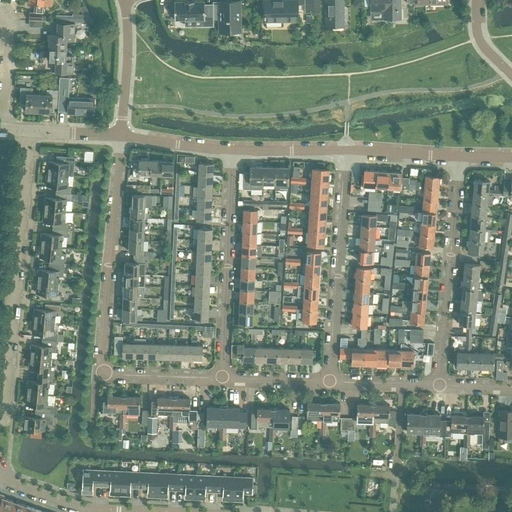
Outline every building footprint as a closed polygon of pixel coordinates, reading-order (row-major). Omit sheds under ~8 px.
[(24,0),(25,1),(28,1),(27,3),(36,4),(36,12),(29,12),(29,20),(42,21),(47,21),(48,16),(42,16),(42,13),(43,4),(52,5),(52,0),(24,0)] [(265,14),(264,14),(264,17),(265,17),(265,21),(298,20),(297,4),(305,4),(305,13),(313,13),(313,0),(288,0),(288,1),(265,1),(265,14)] [(325,0),(326,27),(344,27),(343,0),(325,0)] [(401,20),(400,0),(370,0),(370,12),(383,11),(383,20),(401,20)] [(213,2),(213,20),(219,20),(220,32),(240,31),(239,1),(231,1),(219,2),(219,4),(213,4),(213,2)] [(185,2),(174,2),(174,20),(201,20),(201,26),(213,26),(213,2),(213,4),(204,4),(204,2),(193,2),(185,2)] [(75,15),(75,22),(90,23),(90,18),(85,6),(80,9),(83,15),(75,15)] [(49,35),(48,48),(66,48),(66,41),(74,41),(74,24),(57,23),(57,35),(49,35)] [(66,48),(48,48),(48,61),(56,61),(55,73),(72,73),(73,56),(66,56),(66,48)] [(90,60),(90,74),(98,75),(99,60),(90,60)] [(58,107),(58,111),(67,112),(67,113),(93,115),(94,99),(68,98),(69,78),(59,77),(59,88),(58,90),(58,104),(58,105),(58,107)] [(25,112),(38,112),(39,94),(32,94),(32,88),(20,88),(19,104),(25,104),(25,112)] [(58,104),(58,90),(46,90),(46,95),(39,94),(38,112),(51,113),(51,105),(58,105),(58,104)] [(74,158),(62,157),(61,163),(48,162),(47,173),(69,176),(73,176),(74,158)] [(150,174),(151,161),(139,160),(139,167),(134,167),(133,176),(139,176),(139,174),(150,174)] [(162,161),(151,161),(150,174),(162,175),(162,161)] [(174,162),(162,161),(162,175),(173,176),(174,162)] [(199,163),(198,174),(212,175),(213,163),(199,163)] [(244,173),(243,189),(262,190),(262,184),(263,167),(250,167),(250,173),(244,172),(244,173)] [(263,167),(262,184),(275,184),(275,167),(263,167)] [(275,184),(275,190),(288,190),(288,167),(275,167),(275,184)] [(312,168),(311,181),(328,183),(329,170),(312,168)] [(359,175),(358,186),(360,186),(368,187),(376,187),(377,171),(364,170),(364,175),(359,175)] [(377,171),(376,187),(388,188),(389,172),(377,171)] [(388,188),(387,194),(391,194),(392,188),(393,188),(400,189),(400,188),(403,188),(408,188),(409,182),(409,178),(401,178),(401,173),(389,172),(388,188)] [(59,187),(58,193),(71,194),(71,187),(67,187),(69,176),(47,173),(46,185),(59,187)] [(198,174),(198,186),(212,186),(212,175),(198,174)] [(416,182),(415,189),(424,190),(424,188),(438,189),(439,177),(425,176),(424,183),(416,182)] [(503,191),(503,196),(504,196),(510,196),(510,201),(511,201),(511,179),(511,180),(511,182),(504,182),(503,191)] [(474,180),(473,192),(488,193),(488,195),(493,195),(496,195),(496,190),(500,191),(501,186),(495,186),(495,190),(488,190),(489,181),(486,181),(484,181),(474,180)] [(311,181),(310,194),(327,195),(328,183),(311,181)] [(198,186),(197,197),(211,198),(212,186),(198,186)] [(424,190),(423,199),(437,201),(438,189),(424,188),(424,190)] [(473,192),(472,204),(487,205),(492,206),(493,195),(488,195),(488,193),(473,192)] [(45,197),(44,209),(65,211),(66,200),(70,200),(71,194),(58,193),(58,199),(45,197)] [(368,198),(368,204),(380,205),(381,199),(375,199),(375,193),(369,193),(368,198)] [(131,194),(131,206),(145,207),(151,207),(152,195),(131,194)] [(310,194),(309,207),(326,208),(327,195),(310,194)] [(197,197),(197,209),(211,209),(211,198),(197,197)] [(423,199),(422,211),(436,212),(437,201),(423,199)] [(472,204),(471,216),(486,217),(487,205),(472,204)] [(131,206),(130,217),(144,218),(149,218),(149,213),(144,213),(145,207),(131,206)] [(309,207),(309,219),(325,220),(326,208),(309,207)] [(56,222),(55,228),(67,230),(68,223),(64,223),(65,211),(44,209),(43,221),(56,222)] [(197,209),(196,220),(210,221),(211,209),(197,209)] [(243,209),(243,221),(257,222),(257,210),(243,209)] [(422,211),(421,222),(435,224),(436,212),(422,211)] [(360,216),(359,221),(361,221),(361,225),(361,226),(375,227),(376,220),(387,221),(387,215),(375,214),(375,215),(362,214),(362,216),(360,216)] [(471,216),(469,228),(485,229),(486,217),(471,216)] [(130,217),(129,228),(144,229),(149,229),(149,224),(144,224),(144,218),(130,217)] [(309,219),(308,232),(325,233),(325,220),(309,219)] [(243,221),(242,233),(256,233),(257,222),(243,221)] [(421,222),(420,234),(434,235),(435,224),(421,222)] [(174,227),(173,239),(176,239),(177,227),(179,227),(179,228),(183,229),(183,225),(174,224),(174,227)] [(361,226),(360,238),(374,239),(375,227),(361,226)] [(41,233),(40,245),(62,247),(63,236),(67,236),(67,230),(55,228),(55,234),(41,233)] [(129,228),(129,240),(143,240),(148,241),(148,236),(143,235),(144,229),(129,228)] [(198,228),(197,240),(211,241),(212,229),(208,229),(198,228)] [(468,239),(468,240),(484,241),(488,242),(489,237),(484,236),(485,229),(469,228),(469,235),(468,239)] [(308,232),(307,245),(324,246),(325,233),(308,232)] [(242,233),(242,244),(256,245),(256,233),(242,233)] [(420,234),(418,246),(433,247),(434,235),(420,234)] [(359,248),(359,249),(374,250),(374,251),(383,252),(384,248),(381,248),(381,247),(378,247),(378,246),(374,246),(374,239),(360,238),(360,245),(359,248)] [(173,239),(173,250),(176,250),(176,244),(182,244),(182,239),(176,239),(173,239)] [(129,240),(128,251),(133,252),(133,257),(145,258),(154,258),(154,252),(143,252),(143,240),(129,240)] [(197,240),(197,251),(211,252),(211,241),(197,240)] [(468,240),(467,252),(480,253),(483,254),(484,241),(468,240)] [(242,244),(241,256),(255,256),(261,256),(262,245),(256,245),(242,244)] [(384,248),(383,252),(387,252),(392,252),(393,249),(393,245),(393,244),(387,244),(384,244),(384,248)] [(52,258),(52,264),(64,265),(65,254),(61,254),(62,247),(40,245),(39,257),(52,258)] [(359,249),(358,261),(373,262),(374,251),(374,250),(359,249)] [(173,250),(172,262),(175,262),(175,261),(180,261),(180,258),(176,257),(176,250),(173,250)] [(191,251),(190,262),(196,263),(210,263),(211,252),(197,251),(191,251)] [(306,251),(306,263),(320,264),(321,252),(306,251)] [(381,258),(380,264),(391,265),(392,252),(387,252),(386,258),(381,258)] [(416,252),(415,264),(429,265),(430,253),(416,252)] [(241,256),(241,267),(255,268),(255,256),(241,256)] [(125,263),(124,274),(145,275),(145,264),(145,258),(133,257),(133,263),(125,263)] [(196,263),(196,274),(210,275),(210,263),(196,263)] [(306,263),(305,274),(319,275),(320,264),(306,263)] [(38,269),(37,281),(58,283),(59,276),(63,277),(64,265),(52,264),(51,270),(38,269)] [(415,264),(414,275),(428,277),(429,265),(415,264)] [(464,264),(463,276),(478,277),(479,265),(464,264)] [(241,267),(240,278),(254,279),(255,268),(241,267)] [(356,267),(355,279),(370,280),(370,268),(356,267)] [(381,268),(380,274),(385,275),(384,281),(389,282),(391,269),(381,268)] [(122,275),(122,280),(124,281),(123,285),(144,286),(145,275),(124,274),(124,275),(122,275)] [(196,274),(195,285),(209,286),(210,275),(196,274)] [(305,274),(304,286),(318,287),(319,275),(305,274)] [(414,275),(412,287),(427,288),(428,277),(414,275)] [(463,280),(462,288),(477,289),(478,277),(463,276),(463,277),(463,280)] [(240,278),(240,290),(254,290),(254,279),(240,278)] [(355,279),(354,291),(369,292),(370,280),(355,279)] [(58,283),(37,281),(36,293),(49,294),(48,300),(61,301),(61,295),(57,294),(58,283)] [(123,285),(123,297),(137,297),(144,298),(144,286),(123,285)] [(195,285),(195,297),(209,297),(209,286),(195,285)] [(298,288),(297,297),(303,297),(317,298),(318,287),(304,286),(298,285),(298,288)] [(412,287),(411,298),(426,300),(427,288),(412,287)] [(462,288),(461,300),(476,301),(477,289),(462,288)] [(240,290),(239,301),(253,302),(254,290),(240,290)] [(354,291),(354,303),(368,304),(372,304),(373,292),(369,292),(354,291)] [(123,297),(122,308),(136,308),(137,297),(123,297)] [(195,297),(194,308),(208,309),(209,297),(195,297)] [(303,297),(302,309),(317,310),(317,298),(303,297)] [(397,306),(397,312),(404,312),(404,311),(404,310),(425,311),(426,300),(411,298),(411,302),(402,301),(401,307),(397,306)] [(461,300),(460,312),(475,313),(476,301),(461,300)] [(239,301),(239,313),(253,313),(253,302),(239,301)] [(354,303),(353,314),(367,315),(368,304),(354,303)] [(34,309),(33,321),(55,323),(56,311),(60,312),(60,305),(48,304),(47,310),(34,309)] [(122,308),(122,319),(136,320),(141,320),(142,315),(136,315),(136,308),(122,308)] [(194,308),(194,320),(208,321),(208,309),(194,308)] [(296,320),(296,327),(308,327),(308,321),(316,322),(317,310),(302,309),(296,309),(296,312),(296,320)] [(404,310),(404,311),(410,312),(409,322),(423,323),(425,311),(404,310)] [(460,312),(459,324),(463,324),(463,332),(466,332),(466,333),(471,333),(477,333),(477,325),(474,325),(474,318),(479,318),(480,314),(475,313),(460,312)] [(239,313),(238,324),(257,325),(258,313),(253,313),(239,313)] [(353,314),(352,326),(361,327),(361,335),(365,335),(366,330),(366,327),(367,315),(353,314)] [(33,321),(32,333),(45,334),(45,340),(57,341),(63,342),(63,335),(58,335),(54,334),(55,323),(33,321)] [(203,330),(202,336),(215,337),(215,327),(203,326),(203,330)] [(340,348),(339,358),(351,358),(351,364),(364,364),(364,348),(365,348),(365,339),(361,339),(358,338),(358,348),(351,348),(340,348)] [(31,345),(30,357),(51,359),(52,352),(56,352),(57,344),(57,341),(45,340),(44,344),(44,346),(31,345)] [(191,345),(190,359),(202,359),(203,345),(197,345),(197,340),(191,340),(191,345)] [(122,347),(122,357),(133,357),(134,343),(122,343),(122,344),(122,347)] [(134,343),(133,357),(145,358),(145,344),(134,343)] [(145,344),(145,358),(156,358),(157,344),(145,344)] [(157,344),(156,358),(168,358),(168,344),(157,344)] [(168,344),(168,358),(179,359),(179,345),(168,344)] [(231,344),(231,357),(243,358),(242,361),(254,361),(255,347),(243,347),(243,344),(237,344),(237,345),(231,344)] [(400,350),(400,366),(413,366),(413,357),(417,358),(417,355),(417,352),(404,344),(401,344),(400,350)] [(457,352),(456,368),(469,368),(469,353),(470,353),(470,344),(466,344),(465,352),(457,352)] [(179,345),(179,359),(190,359),(191,345),(179,345)] [(113,346),(113,354),(121,354),(121,347),(113,346)] [(255,347),(254,361),(266,361),(266,347),(255,347)] [(266,347),(266,361),(277,362),(278,348),(266,347)] [(278,348),(277,362),(288,362),(289,348),(278,348)] [(289,348),(288,362),(300,362),(300,348),(289,348)] [(300,348),(300,362),(312,363),(312,358),(315,358),(315,353),(312,353),(312,349),(300,348)] [(364,348),(364,364),(376,365),(376,349),(365,348),(364,348)] [(376,365),(388,365),(388,349),(376,349),(376,365)] [(388,349),(388,365),(400,366),(400,350),(388,349)] [(469,353),(469,368),(481,368),(481,353),(470,353),(469,353)] [(481,353),(481,368),(493,369),(493,358),(500,358),(501,358),(502,354),(496,354),(481,353)] [(502,354),(501,358),(510,359),(508,367),(511,368),(511,367),(511,355),(510,355),(510,354),(502,354)] [(30,357),(29,369),(39,370),(38,376),(54,377),(55,366),(51,365),(51,359),(30,357)] [(28,381),(26,392),(48,395),(49,383),(53,384),(54,377),(38,376),(38,382),(28,381)] [(38,406),(38,412),(50,413),(51,406),(47,406),(48,395),(26,392),(25,404),(38,406)] [(101,398),(101,413),(102,415),(107,415),(108,413),(120,414),(120,421),(125,421),(125,415),(125,414),(123,414),(123,396),(119,396),(108,396),(108,395),(107,395),(107,398),(101,398)] [(123,396),(123,414),(125,414),(125,415),(139,415),(139,396),(139,397),(128,396),(123,396)] [(150,401),(150,415),(170,415),(173,415),(173,398),(169,398),(158,397),(157,397),(157,399),(150,398),(150,401)] [(173,398),(173,415),(173,416),(175,415),(175,416),(175,422),(188,422),(188,424),(196,424),(197,409),(196,409),(196,410),(189,409),(189,398),(189,399),(178,398),(174,398),(173,398)] [(307,402),(306,420),(316,421),(320,421),(320,428),(325,428),(326,421),(323,421),(323,403),(319,403),(308,402),(307,402)] [(323,403),(323,421),(326,421),(339,421),(339,403),(339,404),(327,403),(323,403)] [(357,416),(356,422),(370,422),(370,429),(375,430),(375,422),(372,422),(373,405),(369,405),(358,404),(357,404),(357,416)] [(373,405),(372,422),(375,422),(388,423),(389,423),(389,411),(389,405),(373,405)] [(207,407),(206,425),(219,426),(219,433),(225,433),(225,426),(222,425),(223,408),(219,408),(207,407)] [(223,408),(222,425),(225,426),(245,426),(246,412),(239,412),(239,408),(223,408)] [(250,414),(249,428),(257,429),(257,427),(270,427),(270,434),(275,434),(275,428),(275,427),(272,427),(273,409),(269,409),(257,409),(257,408),(257,414),(250,414)] [(273,409),(272,427),(275,427),(275,428),(288,429),(289,409),(289,410),(277,409),(275,409),(273,409)] [(511,411),(499,411),(499,437),(507,437),(507,443),(511,442),(511,411)] [(24,416),(23,429),(36,430),(35,437),(41,437),(41,430),(45,431),(45,424),(52,424),(53,413),(50,413),(38,412),(37,418),(24,416)] [(407,413),(406,432),(420,432),(420,439),(425,439),(425,436),(425,432),(423,432),(423,414),(408,414),(408,413),(407,413)] [(423,414),(423,432),(425,432),(425,436),(439,436),(444,436),(445,420),(439,420),(439,414),(439,415),(423,414)] [(445,420),(444,436),(451,436),(451,433),(464,433),(464,441),(469,441),(470,433),(467,433),(467,416),(452,415),(451,415),(451,421),(445,420)] [(467,416),(467,433),(470,433),(483,434),(483,448),(489,449),(489,421),(483,421),(483,416),(467,416)] [(150,433),(156,433),(157,417),(148,417),(148,422),(147,433),(150,433)] [(102,470),(83,469),(82,490),(92,490),(93,486),(101,486),(101,487),(102,470)] [(121,471),(102,470),(101,487),(102,487),(102,486),(110,487),(110,491),(120,491),(119,492),(120,492),(121,471)] [(140,472),(121,471),(120,492),(120,491),(129,492),(130,492),(130,488),(138,488),(138,489),(139,489),(140,472)] [(158,473),(140,472),(139,489),(139,488),(147,489),(147,493),(148,493),(157,493),(157,494),(158,473)] [(177,474),(158,473),(157,494),(158,494),(158,493),(167,494),(168,490),(176,490),(177,474)] [(196,475),(177,474),(176,490),(177,490),(185,490),(185,495),(195,495),(195,496),(196,475)] [(215,476),(196,475),(195,496),(195,495),(204,496),(205,496),(205,491),(214,492),(213,492),(214,492),(215,476)] [(233,477),(215,476),(214,492),(223,492),(222,497),(223,497),(232,497),(233,477)] [(233,477),(232,497),(233,497),(242,497),(242,498),(243,498),(243,496),(243,493),(251,494),(252,494),(252,493),(256,493),(256,485),(252,485),(253,478),(233,477)] [(0,511),(11,511),(15,502),(3,498),(4,495),(0,494),(0,511)] [(24,511),(27,506),(26,506),(15,502),(11,511),(24,511)]
